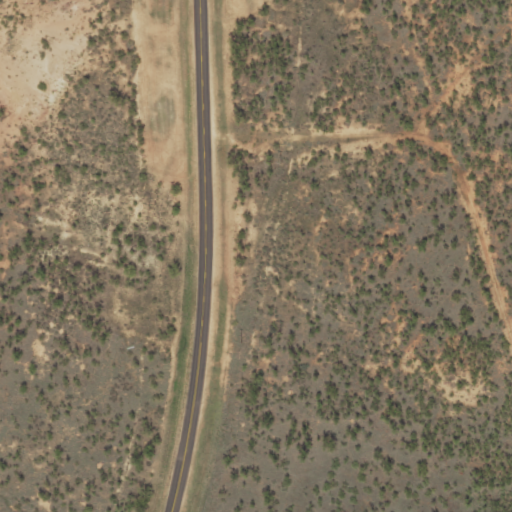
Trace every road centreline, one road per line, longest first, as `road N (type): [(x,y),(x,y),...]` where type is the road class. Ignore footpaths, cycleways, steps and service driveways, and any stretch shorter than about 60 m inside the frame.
road 1 (secondary): [(164,511),(186,431),(199,307),(199,0)]
road 2 (track): [(511,492),(412,246),(366,185),(200,178)]
road 3 (track): [(487,0),(487,28),(387,134),(366,185)]
road 4 (track): [(0,48),(39,43),(59,18),(201,38)]
